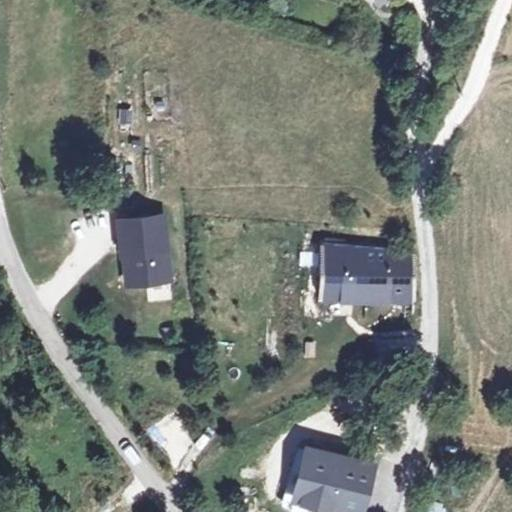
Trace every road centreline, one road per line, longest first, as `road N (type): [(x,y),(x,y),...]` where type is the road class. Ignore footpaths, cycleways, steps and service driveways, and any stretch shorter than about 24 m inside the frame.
road 1 (unclassified): [(175,511),(126,453),(19,286),(0,222)]
road 2 (unclassified): [(396,511),(418,434),(429,320),(420,177)]
road 3 (residential): [(420,177),(479,75),(508,0)]
road 4 (unclassified): [(420,177),(423,68),(442,0)]
